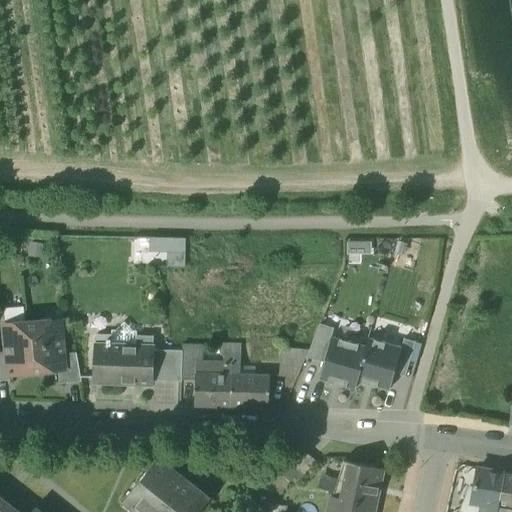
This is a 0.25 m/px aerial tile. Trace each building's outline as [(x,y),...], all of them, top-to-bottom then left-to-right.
[(147,252),(164,252),(185,253),(186,239),(148,238),(147,252)] [(370,240),(347,241),(347,254),(370,254),(370,240)] [(185,268),(185,253),(164,252),(165,268),(185,268)] [(3,319),(3,325),(26,323),(25,310),(6,311),(4,314),(4,319),(3,319)] [(365,347),(367,338),(370,328),(336,318),(333,329),(331,337),(365,347)] [(373,318),(370,328),(367,338),(401,347),(403,339),(406,328),(373,318)] [(6,353),(8,375),(9,375),(57,371),(64,370),(63,355),(62,346),(60,347),(58,325),(43,326),(39,322),(26,323),(3,325),(6,353)] [(111,335),(111,346),(135,346),(136,332),(132,332),(124,323),(115,331),(111,331),(111,335)] [(306,358),(324,363),(331,337),(333,329),(320,325),(308,351),(306,358)] [(152,347),(135,346),(111,346),(111,335),(96,335),(95,358),(101,358),(100,379),(123,380),(123,377),(133,378),(133,384),(151,385),(151,381),(152,350),(152,347)] [(354,389),(356,381),(366,347),(365,347),(331,337),(324,363),(319,380),(354,389)] [(366,347),(356,381),(389,390),(394,374),(401,347),(367,338),(365,347),(366,347)] [(415,342),(403,339),(401,347),(394,374),(405,377),(415,342)] [(231,375),(240,375),(240,351),(234,350),(234,345),(220,344),(219,354),(223,354),(223,363),(229,363),(229,374),(231,375)] [(182,345),(182,351),(181,380),(195,380),(195,374),(196,361),(202,362),(202,345),(182,345)] [(278,377),(297,378),(306,358),(308,351),(282,349),(278,377)] [(181,382),(181,380),(182,351),(152,350),(151,381),(181,382)] [(6,353),(0,353),(0,381),(9,381),(9,375),(8,375),(6,353)] [(57,371),(58,385),(81,383),(76,354),(63,355),(64,370),(57,371)] [(195,374),(223,374),(223,363),(202,362),(196,361),(195,374)] [(231,375),(229,374),(223,374),(195,374),(195,380),(194,407),(231,407),(231,375)] [(240,375),(231,375),(231,407),(231,408),(268,409),(269,376),(240,375)] [(295,477),(299,480),(314,461),(297,447),(282,466),(295,477)] [(123,502),(135,511),(199,511),(209,500),(208,499),(204,503),(178,482),(181,477),(158,458),(123,502)] [(328,511),(372,511),(382,470),(346,462),(339,498),(331,497),(328,511)] [(270,481),(283,491),(295,477),(282,466),(270,481)] [(496,511),(504,474),(504,473),(477,469),(477,471),(474,488),(469,487),(459,511),(496,511)] [(474,488),(477,471),(472,470),(465,477),(469,487),(474,488)] [(511,511),(511,475),(504,474),(496,511),(511,511)] [(208,499),(181,477),(178,482),(204,503),(208,499)] [(17,511),(0,498),(0,505),(8,511),(17,511)]
